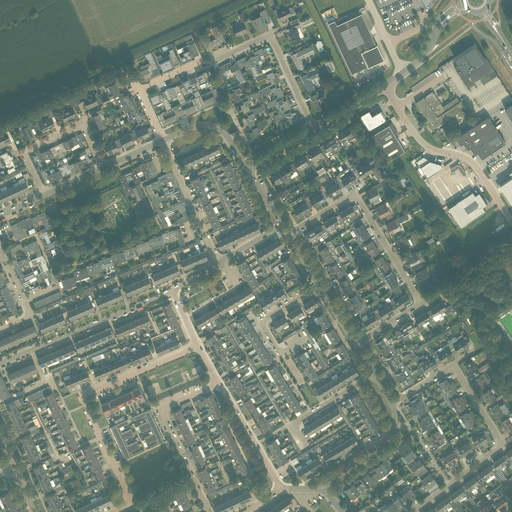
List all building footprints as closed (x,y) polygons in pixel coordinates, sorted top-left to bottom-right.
[(407,0),(382,0),(388,12),(409,2),(407,0)] [(291,15),(295,13),(293,9),(293,8),(292,8),(292,7),(291,7),(290,7),(289,7),(288,8),(288,7),(277,11),(276,9),(272,11),(276,19),(279,17),(280,20),(291,15)] [(262,16),(254,20),(255,22),(255,23),(256,26),(257,27),(259,30),(267,26),(266,24),(264,19),(268,17),(264,10),(260,12),(262,16)] [(242,13),(241,11),(238,12),(239,15),(238,15),(242,22),(246,20),(242,13)] [(334,20),(328,23),(330,28),(351,73),(367,66),(368,67),(374,64),(373,63),(377,61),(377,62),(384,59),(377,44),(371,47),(367,38),(361,41),(359,37),(370,32),(361,13),(336,25),(334,20)] [(233,29),(236,36),(242,32),(243,34),(247,32),(243,23),(233,29)] [(293,31),(288,33),(290,37),(291,37),(294,44),(298,42),(301,40),(298,34),(298,33),(297,29),(301,27),(299,24),(292,27),(293,31)] [(224,41),(220,31),(221,30),(219,25),(215,27),(214,25),(211,26),(212,29),(211,29),(216,39),(208,42),(207,41),(204,43),(207,50),(211,49),(211,48),(220,44),(219,43),(224,41)] [(178,52),(182,61),(188,59),(187,59),(193,56),(192,53),(193,52),(193,51),(197,49),(193,42),(183,47),(184,50),(178,52)] [(476,45),(475,43),(463,52),(457,56),(457,57),(455,58),(462,69),(458,71),(467,86),(468,86),(489,72),(493,78),(497,75),(488,61),(486,58),(486,59),(484,57),(476,45)] [(310,46),(298,52),(296,49),(293,51),(295,53),(291,55),(298,70),(304,67),(300,59),(313,53),(310,46)] [(161,57),(162,59),(158,60),(163,70),(162,70),(163,71),(164,70),(173,66),(171,61),(177,58),(173,48),(168,50),(170,53),(161,57)] [(250,57),(250,58),(258,74),(262,72),(262,70),(257,61),(261,59),(259,56),(264,54),(262,48),(253,52),(255,55),(253,56),(253,55),(250,57)] [(157,67),(150,52),(144,55),(146,58),(147,58),(150,63),(147,64),(148,66),(141,69),(140,69),(141,70),(139,71),(141,76),(142,76),(141,76),(143,75),(145,79),(151,76),(150,74),(153,73),(151,70),(157,67)] [(253,76),(258,74),(250,58),(247,59),(248,60),(246,61),(244,57),(236,61),(236,62),(239,69),(239,68),(242,67),(242,66),(244,65),(245,68),(248,67),(253,76)] [(225,72),(225,71),(229,69),(231,72),(234,71),(240,82),(245,80),(239,68),(239,69),(236,62),(233,64),(234,65),(232,65),(230,62),(222,66),(219,67),(220,70),(216,71),(220,79),(224,77),(222,73),(225,72)] [(304,75),(301,76),(308,91),(314,88),(310,80),(319,76),(318,74),(317,71),(315,67),(303,72),(304,75)] [(255,77),(256,79),(257,81),(267,77),(269,80),(270,80),(272,85),(275,83),(280,81),(276,72),(273,74),(272,72),(273,72),(272,69),(267,71),(263,73),(255,76),(255,77)] [(198,80),(195,82),(198,89),(201,88),(206,86),(207,88),(213,85),(206,71),(200,74),(201,75),(196,77),(198,80)] [(178,85),(183,96),(188,94),(186,89),(191,86),(193,91),(192,92),(195,96),(200,94),(198,89),(195,82),(194,81),(190,82),(189,79),(183,82),(183,83),(178,85)] [(235,102),(241,99),(239,94),(242,93),(241,89),(250,85),(248,80),(237,85),(232,87),(233,90),(234,90),(235,92),(231,94),(235,102)] [(110,102),(116,100),(114,96),(120,94),(115,83),(108,86),(111,93),(109,94),(110,97),(108,98),(107,95),(100,99),(103,105),(105,104),(107,103),(108,103),(110,102)] [(278,98),(282,96),(284,95),(280,87),(276,88),(275,86),(276,86),(275,83),(272,85),(258,91),(260,96),(270,91),(272,95),(275,93),(278,98)] [(169,92),(165,94),(167,98),(168,101),(172,99),(173,100),(178,98),(180,104),(186,101),(183,96),(178,85),(178,84),(167,89),(169,92)] [(220,97),(215,88),(211,90),(214,95),(203,100),(200,95),(196,97),(196,98),(201,108),(201,109),(202,109),(201,108),(205,106),(206,107),(214,103),(215,102),(215,103),(213,98),(218,96),(219,97),(220,97)] [(91,93),(83,97),(84,100),(86,104),(88,108),(101,102),(97,91),(91,94),(91,93)] [(246,113),(253,110),(252,108),(249,110),(247,106),(251,105),(249,101),(260,96),(258,91),(241,99),(242,102),(243,102),(244,104),(240,105),(244,114),(246,113)] [(315,94),(310,96),(316,110),(324,106),(322,101),(325,100),(326,99),(322,91),(318,93),(318,92),(315,94)] [(442,105),(440,102),(436,96),(435,95),(434,96),(433,94),(434,94),(432,91),(426,96),(424,97),(416,103),(423,113),(422,113),(423,113),(423,112),(430,122),(429,122),(434,129),(434,128),(444,122),(448,119),(455,114),(457,113),(465,108),(460,101),(460,102),(459,101),(458,100),(457,98),(455,99),(456,100),(451,103),(450,102),(448,104),(449,105),(444,108),(443,107),(441,108),(440,107),(442,105)] [(166,110),(171,108),(168,101),(167,98),(164,99),(161,94),(158,95),(158,93),(150,97),(151,101),(151,102),(154,110),(158,108),(157,104),(162,101),(166,110)] [(122,102),(124,106),(134,101),(131,95),(130,96),(129,94),(120,98),(122,102)] [(278,98),(266,103),(269,108),(277,104),(279,107),(281,112),(285,110),(289,108),(291,108),(287,99),(283,101),(282,99),(283,99),(282,96),(278,98)] [(484,98),(482,99),(480,96),(476,99),(479,106),(486,103),(484,98)] [(201,109),(201,108),(196,98),(196,97),(191,99),(194,105),(183,110),(182,108),(178,110),(180,115),(181,115),(186,113),(187,116),(188,115),(197,111),(196,110),(200,108),(201,109)] [(124,106),(117,109),(118,111),(123,109),(124,113),(127,112),(136,107),(134,101),(124,106)] [(54,115),(51,110),(52,109),(50,105),(44,109),(46,113),(47,112),(50,117),(54,115)] [(249,117),(245,119),(249,127),(250,127),(255,125),(252,120),(256,118),(254,115),(263,111),(266,109),(264,105),(261,106),(253,110),(246,113),(247,116),(248,115),(249,117)] [(134,119),(135,118),(137,117),(136,115),(139,113),(136,107),(127,112),(129,117),(127,117),(129,121),(134,119)] [(157,115),(162,127),(163,127),(162,126),(167,124),(176,120),(176,121),(177,120),(175,117),(180,115),(181,115),(180,115),(178,110),(177,108),(173,109),(176,115),(165,120),(161,113),(157,115)] [(274,115),(276,120),(285,116),(287,119),(288,119),(290,124),(293,123),(298,120),(294,112),(291,113),(290,111),(291,111),(289,108),(285,110),(281,112),(275,115),(274,115)] [(61,114),(64,120),(70,118),(71,118),(76,116),(72,109),(61,114)] [(91,116),(94,122),(104,118),(103,114),(101,115),(99,110),(93,112),(94,115),(91,116)] [(368,111),(359,117),(367,131),(391,117),(388,113),(383,116),(380,111),(371,116),(368,111)] [(27,117),(29,120),(25,122),(24,122),(22,123),(24,128),(21,129),(26,139),(33,135),(31,130),(30,131),(28,128),(33,125),(30,119),(29,116),(27,117)] [(255,125),(250,127),(251,130),(252,129),(253,131),(249,133),(253,141),(259,139),(256,133),(260,132),(258,129),(268,124),(271,123),(271,121),(272,121),(270,117),(266,119),(255,125)] [(488,117),(477,124),(480,130),(491,122),(488,117)] [(39,125),(41,128),(43,132),(54,126),(50,118),(46,120),(46,121),(39,125)] [(104,118),(94,122),(97,128),(100,127),(101,130),(106,128),(107,127),(105,123),(106,122),(104,118)] [(140,119),(136,121),(138,124),(144,137),(149,135),(145,127),(142,121),(142,122),(140,119)] [(483,135),(495,127),(491,122),(480,130),(481,131),(483,135)] [(388,124),(388,125),(371,135),(387,161),(402,152),(404,151),(396,138),(394,133),(396,132),(397,132),(397,131),(397,132),(396,132),(391,123),(389,125),(388,124)] [(131,130),(133,132),(132,132),(135,138),(138,137),(139,140),(144,137),(138,124),(137,124),(134,129),(131,130)] [(461,144),(464,143),(481,131),(480,130),(477,124),(456,137),(461,144)] [(7,127),(4,129),(7,135),(0,138),(0,137),(0,147),(11,143),(9,138),(12,136),(7,127)] [(349,127),(343,130),(347,137),(349,141),(355,137),(356,140),(359,138),(355,131),(352,133),(349,127)] [(498,132),(495,127),(483,135),(485,138),(487,140),(498,132)] [(340,138),(337,140),(339,143),(343,149),(351,144),(349,141),(347,137),(343,130),(338,134),(340,138)] [(468,149),(471,147),(485,138),(483,135),(481,131),(464,143),(468,149)] [(127,135),(126,134),(124,135),(128,144),(133,142),(132,140),(135,138),(132,132),(127,135)] [(487,140),(489,144),(490,145),(502,137),(498,132),(487,140)] [(122,136),(122,137),(117,140),(119,146),(122,144),(123,147),(128,144),(124,135),(122,136)] [(76,136),(67,140),(70,147),(72,150),(80,147),(83,145),(80,140),(78,141),(76,136)] [(339,143),(337,140),(336,138),(333,139),(332,137),(327,140),(332,147),(335,145),(338,149),(339,151),(343,149),(339,143)] [(505,143),(502,137),(490,145),(494,151),(505,143)] [(485,138),(471,147),(475,154),(478,152),(489,144),(487,140),(485,138)] [(107,154),(112,152),(108,142),(107,139),(105,140),(107,144),(103,146),(107,154)] [(61,149),(58,150),(61,156),(64,155),(62,151),(70,147),(67,140),(59,144),(61,149)] [(108,142),(112,152),(118,149),(116,147),(119,146),(117,140),(111,142),(110,141),(108,142)] [(332,147),(327,140),(322,143),(324,145),(321,147),(324,152),(325,152),(325,153),(330,149),(333,153),(334,152),(332,147)] [(210,147),(214,154),(219,151),(216,144),(210,147)] [(490,145),(489,144),(478,152),(482,158),(494,151),(490,145)] [(313,149),(318,158),(320,157),(319,156),(322,154),(324,156),(326,154),(325,153),(325,152),(324,152),(321,147),(319,148),(318,146),(313,149)] [(58,157),(61,156),(58,150),(56,151),(54,147),(45,151),(49,158),(57,154),(58,157)] [(205,149),(208,157),(214,154),(210,147),(205,149)] [(199,152),(202,159),(208,157),(205,149),(199,152)] [(314,162),(313,160),(315,158),(316,159),(318,158),(313,149),(308,152),(309,154),(307,156),(311,164),(312,164),(314,162)] [(76,158),(77,161),(77,162),(80,168),(88,164),(86,160),(89,159),(85,150),(82,152),(85,158),(81,159),(80,156),(76,158)] [(40,162),(45,159),(46,162),(50,160),(49,158),(45,151),(37,155),(39,159),(37,161),(39,166),(42,165),(40,162)] [(0,154),(0,161),(2,166),(6,165),(10,166),(10,168),(8,168),(9,170),(7,170),(9,173),(15,170),(13,167),(15,166),(12,160),(13,157),(10,156),(9,155),(8,155),(7,152),(0,154)] [(193,154),(197,162),(202,159),(199,152),(193,154)] [(188,157),(191,164),(197,162),(193,154),(188,157)] [(298,158),(304,169),(305,168),(306,169),(307,169),(309,168),(310,167),(310,166),(309,165),(310,165),(312,164),(311,164),(307,156),(304,157),(303,155),(298,158)] [(422,157),(416,161),(418,164),(420,167),(427,177),(442,167),(440,164),(433,162),(430,161),(429,160),(423,156),(422,157)] [(185,167),(191,164),(188,157),(182,160),(185,167)] [(292,165),(295,171),(297,173),(299,172),(300,172),(301,173),(302,173),(303,172),(304,171),(304,170),(304,169),(298,158),(293,161),(294,163),(292,165)] [(372,170),(379,181),(384,178),(373,159),(368,162),(368,163),(363,166),(367,173),(372,170)] [(80,168),(77,162),(69,165),(67,162),(64,163),(67,169),(69,168),(71,172),(80,168)] [(225,171),(232,168),(229,162),(222,166),(225,171)] [(58,178),(67,174),(65,170),(67,169),(64,163),(62,164),(62,165),(54,169),(55,172),(58,178)] [(138,182),(141,181),(137,172),(142,170),(146,178),(151,176),(150,173),(149,171),(147,168),(146,166),(145,163),(141,165),(140,164),(135,166),(136,167),(131,169),(132,171),(134,175),(135,175),(138,182)] [(362,176),(367,173),(363,166),(360,168),(355,163),(353,165),(351,166),(358,176),(361,175),(362,176)] [(288,164),(283,167),(289,176),(291,175),(292,177),(298,174),(295,171),(292,165),(290,166),(288,164)] [(456,166),(432,182),(446,203),(473,185),(461,167),(461,166),(460,166),(459,166),(458,165),(457,166),(456,166)] [(349,167),(350,169),(345,173),(351,183),(356,180),(355,178),(358,176),(351,166),(349,167)] [(277,174),(284,184),(287,182),(285,178),(286,176),(287,178),(289,176),(283,167),(278,170),(280,172),(279,173),(277,174)] [(55,172),(54,169),(53,168),(51,169),(50,170),(51,173),(47,175),(43,168),(39,170),(43,180),(48,178),(50,182),(58,178),(55,172)] [(227,177),(235,174),(232,168),(225,171),(227,177)] [(119,176),(119,177),(118,177),(124,190),(129,188),(125,180),(134,175),(132,171),(123,175),(122,174),(119,176)] [(157,178),(158,179),(160,183),(169,179),(173,187),(177,186),(175,181),(176,181),(173,176),(170,172),(157,178)] [(276,183),(277,184),(280,183),(281,185),(284,184),(277,174),(276,172),(271,175),(276,183)] [(346,186),(351,183),(345,173),(339,176),(338,174),(336,176),(337,178),(342,186),(345,185),(346,186)] [(227,177),(230,183),(237,179),(235,174),(227,177)] [(204,178),(200,180),(198,176),(191,180),(194,186),(201,182),(205,180),(204,178)] [(511,177),(500,185),(503,190),(511,203),(511,177)] [(329,183),(334,193),(340,189),(340,188),(342,186),(337,178),(329,183)] [(160,183),(158,179),(145,186),(145,187),(144,187),(146,190),(147,190),(151,199),(158,196),(156,193),(154,194),(151,189),(161,185),(160,183)] [(240,185),(237,179),(230,183),(233,188),(240,185)] [(25,181),(19,184),(23,192),(28,189),(25,181)] [(375,187),(370,189),(365,191),(370,201),(371,200),(373,204),(378,201),(377,198),(380,196),(376,189),(386,184),(384,181),(376,185),(376,186),(375,187)] [(201,182),(194,186),(196,191),(204,188),(207,186),(205,184),(202,185),(201,182)] [(321,188),(326,196),(329,195),(329,196),(334,193),(329,183),(326,185),(321,188)] [(13,187),(17,195),(23,192),(19,184),(13,187)] [(136,199),(137,201),(144,198),(141,191),(142,191),(140,188),(139,188),(137,184),(129,188),(124,190),(127,195),(133,192),(136,198),(135,198),(136,199)] [(6,186),(0,188),(2,192),(5,200),(11,197),(7,189),(6,186)] [(166,191),(164,192),(164,193),(166,197),(176,193),(176,194),(175,195),(178,202),(183,199),(181,195),(182,194),(180,190),(179,190),(177,186),(173,187),(169,189),(166,191)] [(7,189),(11,197),(17,195),(13,187),(7,189)] [(234,191),(236,197),(244,193),(241,187),(234,191)] [(204,188),(196,191),(199,197),(206,193),(208,192),(207,190),(205,191),(204,188)] [(319,194),(315,196),(319,203),(321,201),(322,202),(325,201),(324,200),(324,199),(324,198),(326,196),(321,188),(317,190),(319,194)] [(473,191),(448,208),(461,228),(486,211),(483,207),(487,204),(487,203),(479,193),(475,195),(473,191)] [(319,203),(315,196),(313,192),(305,197),(310,206),(313,205),(314,206),(315,207),(317,205),(317,204),(319,203)] [(153,204),(158,213),(162,211),(158,203),(167,199),(166,197),(164,193),(158,196),(151,199),(152,200),(151,201),(153,204)] [(209,199),(206,193),(199,197),(202,202),(209,199)] [(236,197),(239,202),(246,199),(244,193),(236,197)] [(301,196),(296,199),(298,202),(297,202),(298,203),(299,206),(303,212),(309,209),(308,208),(310,206),(305,197),(304,195),(302,196),(301,196)] [(133,209),(142,205),(144,208),(143,209),(142,211),(139,213),(138,210),(134,212),(135,214),(137,218),(150,212),(148,207),(149,206),(147,202),(146,202),(144,198),(137,201),(134,202),(131,204),(133,209)] [(178,202),(170,205),(171,207),(173,211),(179,208),(183,216),(184,216),(187,214),(190,213),(188,208),(186,203),(185,204),(183,199),(178,202)] [(249,204),(246,199),(239,202),(241,208),(249,204)] [(295,203),(291,205),(292,207),(298,216),(303,212),(299,206),(298,203),(297,202),(295,200),(294,201),(295,203)] [(203,205),(205,211),(213,207),(210,201),(203,205)] [(390,212),(385,203),(375,208),(380,218),(385,215),(387,219),(392,216),(390,212)] [(241,208),(244,213),(252,210),(249,204),(241,208)] [(350,206),(345,209),(350,217),(351,219),(357,215),(356,213),(355,212),(359,210),(358,208),(356,205),(355,204),(351,207),(350,206)] [(162,211),(158,213),(160,218),(159,218),(161,223),(162,222),(164,227),(168,225),(171,224),(167,215),(173,212),(173,211),(171,207),(162,211)] [(208,216),(215,213),(213,207),(205,211),(208,216)] [(343,223),(344,223),(347,221),(348,222),(349,222),(352,220),(351,219),(350,217),(345,209),(339,212),(340,214),(338,215),(343,223)] [(508,235),(492,211),(463,230),(464,232),(479,255),(508,235)] [(30,219),(33,223),(41,219),(45,228),(50,225),(46,217),(44,212),(43,213),(43,212),(35,216),(30,219)] [(211,222),(218,218),(215,213),(208,216),(211,222)] [(406,213),(395,219),(385,224),(390,234),(400,229),(397,223),(400,222),(409,218),(406,213)] [(334,215),(329,219),(333,225),(336,223),(338,227),(341,224),(343,223),(338,215),(335,217),(334,215)] [(27,235),(24,228),(33,224),(33,223),(30,219),(30,217),(25,219),(17,223),(16,224),(17,227),(18,229),(19,232),(21,235),(22,237),(27,235)] [(211,222),(213,228),(221,224),(218,218),(211,222)] [(333,225),(329,219),(323,222),(324,223),(322,225),(327,233),(335,228),(333,225)] [(356,235),(365,229),(362,224),(360,225),(359,222),(354,226),(351,227),(356,235)] [(257,223),(251,226),(254,233),(260,230),(264,228),(263,226),(261,227),(259,224),(257,224),(257,223)] [(50,225),(45,228),(37,231),(37,232),(41,241),(44,245),(48,243),(47,243),(44,235),(53,231),(50,225)] [(318,225),(313,229),(317,235),(319,239),(321,241),(323,239),(322,237),(327,233),(322,225),(319,227),(318,225)] [(248,236),(254,233),(251,226),(245,228),(248,236)] [(245,228),(240,231),(243,238),(248,236),(245,228)] [(319,239),(317,235),(313,229),(308,232),(312,238),(314,237),(316,241),(319,239)] [(366,231),(365,229),(356,235),(358,238),(357,239),(356,241),(358,244),(368,238),(367,235),(368,234),(369,233),(367,230),(366,231)] [(161,233),(162,235),(164,242),(177,238),(176,235),(175,232),(174,230),(168,231),(168,230),(164,231),(164,232),(161,233)] [(243,238),(240,231),(239,231),(237,232),(234,234),(237,241),(243,238)] [(234,234),(228,236),(232,243),(237,241),(234,234)] [(149,240),(151,248),(163,244),(164,244),(165,244),(164,242),(162,235),(156,237),(155,235),(151,237),(152,237),(149,239),(149,240)] [(410,245),(411,247),(415,245),(414,244),(411,237),(410,237),(407,239),(405,235),(395,240),(400,250),(410,245)] [(226,246),(232,243),(228,236),(223,239),(226,246)] [(368,249),(374,245),(371,240),(370,241),(368,238),(358,244),(359,244),(364,252),(368,249)] [(50,259),(54,257),(50,248),(59,244),(57,239),(47,243),(48,243),(44,245),(44,246),(43,247),(47,255),(48,254),(50,259)] [(226,246),(223,239),(217,241),(220,249),(226,246)] [(152,249),(151,248),(149,240),(143,242),(143,240),(139,242),(139,243),(136,244),(136,245),(139,253),(151,249),(151,250),(152,249)] [(273,243),(277,250),(282,246),(278,240),(273,243)] [(324,244),(319,247),(320,250),(319,250),(322,256),(332,250),(335,248),(330,240),(327,242),(324,244)] [(36,254),(37,257),(41,255),(39,250),(40,250),(36,242),(35,242),(34,241),(22,247),(22,248),(24,253),(24,252),(26,256),(29,255),(28,251),(31,249),(33,250),(34,250),(34,251),(35,254),(36,254)] [(22,248),(22,247),(20,243),(7,249),(7,250),(6,251),(10,259),(11,258),(13,263),(17,261),(13,252),(22,248)] [(273,243),(267,246),(271,253),(277,250),(273,243)] [(344,243),(340,245),(345,253),(348,250),(346,246),(344,243)] [(139,255),(139,253),(136,245),(130,247),(130,246),(126,247),(127,248),(123,249),(124,251),(126,258),(138,254),(138,255),(139,255)] [(368,249),(373,257),(378,254),(376,251),(378,250),(379,249),(377,246),(376,247),(374,245),(368,249)] [(271,253),(267,246),(262,249),(266,256),(271,253)] [(262,249),(258,251),(257,252),(261,259),(266,256),(262,249)] [(332,250),(322,256),(325,261),(327,260),(328,263),(337,257),(332,250)] [(111,255),(111,256),(114,264),(121,261),(121,262),(122,263),(127,262),(127,260),(126,258),(124,251),(118,253),(117,251),(114,253),(114,254),(111,255)] [(198,253),(201,262),(207,259),(204,251),(198,253)] [(288,255),(287,253),(285,251),(279,254),(282,259),(288,255)] [(410,267),(412,266),(414,270),(422,265),(415,252),(405,257),(410,267)] [(198,253),(192,255),(196,264),(201,262),(198,253)] [(376,262),(378,265),(384,261),(381,256),(380,256),(378,254),(373,257),(370,259),(371,259),(368,261),(370,264),(376,262)] [(37,263),(41,272),(48,269),(45,264),(46,264),(43,256),(41,256),(41,255),(37,257),(28,261),(29,264),(30,266),(37,263)] [(192,255),(186,258),(190,266),(196,264),(192,255)] [(99,262),(101,270),(108,267),(109,269),(115,267),(114,264),(111,256),(105,258),(105,257),(101,258),(101,259),(98,260),(99,262)] [(17,272),(20,277),(24,275),(20,267),(25,264),(26,266),(29,264),(28,261),(26,257),(17,261),(13,263),(14,264),(13,264),(17,273),(17,272)] [(289,257),(282,262),(285,267),(292,263),(289,257)] [(337,257),(328,263),(330,266),(329,266),(332,272),(342,265),(339,261),(337,257)] [(190,266),(186,258),(180,260),(184,269),(190,266)] [(237,264),(241,269),(247,265),(244,260),(237,264)] [(380,275),(388,270),(386,267),(388,266),(384,261),(378,265),(375,267),(380,275)] [(86,267),(89,274),(100,271),(101,271),(101,270),(99,262),(93,264),(92,262),(89,264),(89,265),(86,266),(86,267)] [(288,273),(296,268),(292,263),(285,267),(288,273)] [(176,265),(170,267),(174,275),(180,273),(176,265)] [(251,271),(247,265),(241,269),(244,275),(251,271)] [(342,265),(332,272),(335,277),(337,276),(338,279),(347,273),(342,265)] [(420,271),(416,273),(421,283),(428,279),(429,281),(434,278),(434,279),(435,278),(434,277),(434,278),(428,266),(425,268),(424,269),(420,271)] [(76,270),(73,271),(74,276),(76,280),(79,279),(84,277),(84,279),(90,278),(89,274),(86,267),(80,269),(80,267),(76,269),(76,270)] [(170,267),(164,270),(168,278),(174,275),(170,267)] [(299,273),(296,268),(288,273),(292,278),(299,273)] [(41,272),(35,275),(36,279),(37,280),(46,276),(50,285),(54,283),(52,278),(53,277),(49,270),(48,270),(48,269),(41,272)] [(164,270),(159,272),(162,280),(168,278),(164,270)] [(390,272),(388,270),(380,275),(378,276),(380,281),(383,279),(385,283),(394,277),(391,272),(390,272)] [(20,278),(19,278),(23,286),(24,286),(26,291),(30,289),(27,283),(30,281),(30,282),(36,279),(35,275),(33,271),(26,274),(24,275),(20,277),(20,278)] [(254,276),(251,271),(244,275),(247,280),(254,276)] [(162,280),(159,272),(153,275),(156,283),(162,280)] [(295,283),(302,278),(299,273),(292,278),(292,279),(295,283)] [(347,273),(338,279),(340,281),(339,282),(342,288),(352,282),(350,279),(351,279),(347,273)] [(77,285),(74,276),(69,278),(68,276),(64,278),(65,279),(62,280),(64,289),(76,285),(77,285)] [(250,285),(257,281),(254,276),(247,280),(250,285)] [(148,277),(142,279),(145,287),(151,285),(148,277)] [(362,280),(360,277),(359,278),(363,285),(368,282),(365,278),(362,280)] [(390,291),(393,289),(398,286),(396,283),(398,282),(394,277),(385,283),(390,290),(390,291)] [(142,279),(136,282),(140,290),(145,287),(142,279)] [(140,290),(136,282),(130,284),(134,292),(140,290)] [(347,292),(348,295),(357,290),(352,282),(342,288),(345,293),(347,292)] [(88,287),(90,293),(93,292),(91,288),(97,286),(96,284),(90,286),(88,287)] [(134,292),(130,284),(124,287),(128,295),(134,292)] [(0,288),(0,294),(0,295),(8,291),(6,285),(0,288)] [(113,291),(117,300),(123,297),(119,289),(118,287),(112,289),(113,291)] [(249,287),(244,290),(248,298),(253,294),(249,287)] [(111,302),(117,300),(113,291),(112,289),(106,291),(107,294),(111,302)] [(281,289),(276,292),(280,299),(286,295),(281,289)] [(248,298),(244,290),(238,293),(243,301),(244,303),(249,299),(248,298)] [(270,293),(271,295),(275,302),(280,299),(276,292),(275,290),(270,293)] [(349,298),(352,304),(361,298),(357,290),(348,295),(350,297),(349,298)] [(373,290),(369,293),(374,301),(378,298),(373,290)] [(8,291),(0,295),(3,301),(11,297),(8,291)] [(237,304),(243,301),(238,293),(233,297),(237,304)] [(107,294),(102,296),(105,305),(111,302),(107,294)] [(390,299),(391,300),(392,303),(395,308),(397,306),(399,308),(402,306),(402,305),(404,304),(400,298),(398,294),(390,299)] [(400,298),(404,304),(409,301),(410,300),(410,299),(408,295),(406,297),(406,296),(405,294),(401,297),(400,298)] [(271,295),(266,299),(270,305),(275,302),(271,295)] [(105,305),(102,296),(96,299),(99,307),(105,305)] [(260,302),(264,309),(270,305),(266,299),(264,296),(259,299),(260,302)] [(11,297),(3,301),(5,306),(14,303),(11,297)] [(228,300),(232,307),(237,304),(233,297),(228,300)] [(314,298),(308,301),(313,308),(318,304),(314,298)] [(361,298),(352,304),(355,309),(356,308),(358,311),(363,307),(363,308),(367,306),(361,298)] [(228,300),(222,303),(227,310),(232,307),(228,300)] [(392,309),(395,308),(392,303),(391,300),(387,303),(382,305),(388,314),(393,311),(392,309)] [(91,301),(85,304),(88,312),(94,309),(91,301)] [(313,308),(308,301),(303,304),(307,311),(313,308)] [(441,313),(441,314),(442,316),(450,311),(451,313),(455,311),(451,304),(445,308),(441,302),(436,305),(440,312),(441,313)] [(14,303),(5,306),(8,312),(16,309),(14,303)] [(164,312),(172,308),(170,303),(162,306),(164,312)] [(227,310),(222,303),(217,306),(221,313),(227,310)] [(85,304),(79,306),(82,315),(88,312),(85,304)] [(382,305),(374,310),(379,318),(381,316),(382,317),(388,314),(382,305)] [(434,314),(432,316),(436,323),(437,324),(440,323),(437,319),(440,318),(438,316),(441,314),(441,313),(440,312),(436,305),(430,309),(434,314)] [(79,306),(73,309),(77,317),(82,315),(79,306)] [(215,307),(210,311),(214,318),(219,315),(215,307)] [(293,310),(298,317),(303,314),(299,307),(293,310)] [(167,317),(174,314),(172,308),(164,312),(167,317)] [(77,317),(73,309),(67,311),(71,320),(77,317)] [(298,317),(293,310),(288,313),(292,320),(298,317)] [(366,314),(366,315),(372,324),(377,321),(376,319),(379,318),(374,310),(367,315),(366,314)] [(209,321),(214,318),(210,311),(205,314),(209,321)] [(424,321),(426,324),(429,322),(430,324),(431,323),(433,325),(436,323),(432,316),(430,317),(426,311),(420,315),(424,321)] [(316,317),(319,322),(326,318),(323,312),(316,317)] [(62,313),(56,316),(60,324),(66,322),(62,313)] [(174,314),(167,317),(169,323),(177,319),(174,314)] [(208,325),(206,323),(209,321),(205,314),(200,316),(204,324),(206,326),(207,325),(207,326),(208,325)] [(362,319),(363,320),(362,321),(366,327),(372,324),(366,315),(362,317),(362,319)] [(427,325),(426,324),(424,321),(420,315),(415,318),(418,324),(416,326),(419,331),(424,327),(427,325)] [(56,316),(50,318),(54,327),(60,324),(56,316)] [(145,325),(151,323),(148,316),(142,318),(145,325)] [(199,327),(200,326),(204,324),(200,316),(195,320),(199,327)] [(239,329),(242,327),(249,322),(245,317),(244,318),(243,316),(237,320),(238,321),(236,323),(237,326),(239,329)] [(278,319),(282,326),(288,323),(284,316),(278,319)] [(48,329),(54,327),(50,318),(45,321),(48,329)] [(142,318),(137,320),(140,328),(145,325),(142,318)] [(326,318),(319,322),(322,327),(320,328),(321,331),(329,326),(327,324),(330,323),(326,318)] [(177,319),(169,323),(171,328),(179,325),(177,319)] [(282,326),(278,319),(273,323),(274,325),(271,327),(274,333),(277,331),(278,331),(277,330),(281,327),(282,326)] [(137,320),(131,322),(134,330),(140,328),(137,320)] [(48,329),(45,321),(44,321),(43,322),(39,323),(42,332),(48,329)] [(419,331),(416,326),(414,327),(410,321),(405,325),(409,331),(410,333),(413,331),(414,334),(419,331)] [(34,325),(33,322),(31,323),(32,326),(27,328),(26,325),(24,325),(26,329),(21,331),(20,327),(18,328),(19,331),(15,333),(13,330),(12,331),(13,334),(8,336),(7,333),(5,334),(7,337),(2,339),(1,336),(0,335),(0,339),(0,349),(37,334),(34,325)] [(131,322),(126,325),(129,332),(130,334),(134,333),(135,332),(134,330),(131,322)] [(242,327),(245,332),(252,328),(249,322),(242,327)] [(120,327),(123,334),(124,336),(126,336),(130,334),(129,332),(126,325),(120,327)] [(226,334),(229,332),(225,325),(220,328),(223,333),(225,332),(226,334)] [(400,330),(398,331),(400,335),(401,336),(403,340),(408,337),(409,338),(412,337),(410,333),(409,331),(405,325),(399,328),(400,330)] [(321,331),(319,332),(321,335),(323,334),(325,332),(329,337),(336,333),(332,327),(330,329),(329,326),(321,331)] [(118,337),(123,334),(120,327),(115,329),(118,337)] [(104,331),(107,338),(113,336),(110,328),(104,331)] [(245,332),(248,337),(255,333),(252,328),(245,332)] [(457,340),(459,342),(463,348),(468,345),(468,344),(471,342),(466,335),(463,330),(460,332),(461,335),(459,336),(456,338),(457,340)] [(98,333),(101,340),(107,338),(104,331),(98,333)] [(93,336),(96,343),(101,340),(98,333),(93,336)] [(248,337),(252,342),(258,338),(255,333),(248,337)] [(329,344),(327,346),(328,348),(331,347),(331,346),(338,342),(337,340),(339,338),(336,333),(329,337),(332,342),(329,344)] [(206,339),(209,344),(218,339),(217,338),(215,334),(206,339)] [(376,343),(379,349),(388,343),(390,342),(388,339),(387,337),(386,337),(385,336),(384,337),(382,334),(374,339),(376,343)] [(87,338),(90,345),(96,343),(93,336),(87,338)] [(454,337),(453,337),(452,338),(451,338),(450,340),(449,339),(447,340),(448,342),(451,348),(454,346),(457,352),(463,348),(459,342),(457,340),(456,338),(455,336),(454,337)] [(81,340),(84,348),(90,345),(87,338),(81,340)] [(177,338),(171,340),(174,348),(180,346),(177,338)] [(262,344),(258,338),(252,342),(255,348),(262,344)] [(218,339),(209,344),(212,349),(221,344),(218,339)] [(79,350),(84,348),(81,340),(75,343),(79,350)] [(160,345),(164,353),(169,350),(166,342),(165,340),(159,343),(160,345)] [(166,342),(169,350),(174,348),(171,340),(166,342)] [(426,341),(423,343),(425,345),(427,348),(430,354),(428,355),(429,357),(426,359),(427,361),(431,368),(437,364),(433,358),(436,357),(433,352),(429,346),(427,343),(426,341)] [(339,344),(338,342),(331,346),(331,347),(332,349),(335,347),(338,352),(345,348),(342,343),(339,344)] [(442,349),(447,358),(453,354),(449,349),(451,348),(448,342),(443,345),(445,348),(442,349)] [(212,349),(215,354),(224,349),(227,347),(226,346),(224,347),(222,343),(221,344),(212,349)] [(388,343),(379,349),(383,354),(384,353),(386,355),(390,353),(395,350),(392,345),(390,346),(388,343)] [(72,344),(66,347),(69,354),(75,351),(72,344)] [(142,347),(146,357),(151,354),(148,348),(146,349),(145,346),(143,347),(142,344),(139,345),(140,348),(142,347)] [(255,348),(258,353),(265,349),(262,344),(255,348)] [(160,345),(155,347),(158,355),(164,353),(160,345)] [(61,349),(64,356),(69,354),(66,347),(61,349)] [(140,348),(136,350),(140,359),(146,357),(142,347),(140,348)] [(224,349),(215,354),(218,359),(225,356),(227,354),(225,351),(225,350),(228,349),(227,347),(226,348),(224,349)] [(140,359),(136,350),(132,351),(131,348),(128,350),(129,352),(131,352),(132,355),(135,362),(140,359)] [(338,352),(341,358),(348,353),(345,348),(338,352)] [(59,361),(61,360),(60,358),(64,356),(61,349),(55,351),(58,359),(59,361)] [(258,353),(261,358),(268,354),(265,349),(258,353)] [(433,352),(436,357),(438,356),(441,361),(447,358),(442,349),(439,351),(438,349),(433,352)] [(389,364),(395,360),(400,357),(399,355),(398,355),(395,350),(390,353),(386,355),(387,358),(385,359),(389,364)] [(49,354),(52,361),(58,359),(55,351),(49,354)] [(414,357),(411,351),(410,352),(408,353),(407,354),(412,361),(415,359),(414,357)] [(300,362),(306,358),(303,352),(296,356),(300,362)] [(49,354),(44,356),(47,364),(48,366),(53,364),(52,361),(49,354)] [(230,359),(229,358),(227,354),(225,356),(218,359),(221,364),(221,365),(230,359)] [(268,354),(261,358),(265,364),(272,360),(268,354)] [(132,355),(126,357),(129,364),(135,362),(132,355)] [(419,365),(420,367),(422,365),(425,370),(426,371),(431,368),(427,361),(426,359),(424,356),(421,358),(421,359),(420,360),(419,358),(417,355),(416,356),(414,357),(415,359),(417,362),(419,365)] [(47,364),(44,356),(38,359),(41,366),(47,364)] [(126,357),(121,360),(124,366),(129,364),(126,357)] [(230,359),(221,365),(224,370),(229,367),(232,373),(235,371),(233,367),(237,364),(234,358),(233,359),(232,357),(229,358),(230,359)] [(110,364),(113,371),(118,369),(116,362),(114,359),(110,361),(109,358),(106,359),(108,362),(109,361),(110,364)] [(303,367),(310,363),(306,358),(300,362),(303,367)] [(8,374),(10,379),(12,382),(37,371),(34,363),(33,359),(31,360),(32,363),(28,365),(26,362),(25,363),(26,366),(21,368),(20,365),(18,366),(20,369),(15,371),(14,368),(12,368),(13,372),(8,374)] [(395,360),(389,364),(392,370),(394,369),(395,371),(404,366),(401,361),(399,362),(398,359),(395,360)] [(121,360),(116,362),(118,369),(124,366),(121,360)] [(472,360),(466,365),(468,368),(471,373),(476,371),(478,370),(479,372),(480,371),(486,368),(493,364),(495,362),(493,360),(491,361),(491,360),(484,364),(478,369),(475,365),(472,360)] [(238,364),(237,364),(233,367),(235,371),(241,368),(243,366),(244,365),(242,361),(238,364)] [(310,363),(303,367),(306,372),(313,368),(310,363)] [(110,364),(105,366),(107,373),(113,371),(110,364)] [(268,369),(271,374),(278,370),(275,365),(268,369)] [(404,366),(395,371),(397,373),(395,374),(398,380),(405,376),(410,373),(406,365),(404,366)] [(97,366),(90,369),(92,373),(94,372),(94,373),(96,378),(102,375),(99,369),(98,366),(97,366)] [(105,366),(99,369),(102,375),(107,373),(105,366)] [(348,370),(352,377),(358,373),(354,366),(349,369),(348,370)] [(306,372),(309,378),(316,374),(313,368),(306,372)] [(243,375),(245,378),(247,376),(247,375),(253,371),(251,369),(245,373),(246,374),(243,375)] [(271,374),(275,379),(281,375),(278,370),(271,374)] [(343,373),(347,380),(352,377),(348,370),(343,373)] [(87,371),(81,373),(84,380),(90,377),(88,374),(88,373),(87,371)] [(81,373),(76,375),(78,382),(84,380),(81,373)] [(338,376),(342,383),(347,380),(343,373),(338,376)] [(405,376),(398,380),(402,385),(403,385),(406,383),(407,385),(414,381),(409,373),(405,376)] [(479,376),(474,378),(478,384),(477,384),(480,388),(482,386),(485,385),(486,384),(487,383),(485,380),(487,378),(484,373),(482,374),(479,376)] [(232,383),(239,380),(236,374),(229,378),(232,383)] [(8,381),(7,379),(4,380),(2,375),(0,376),(0,394),(2,398),(10,394),(11,395),(14,393),(13,392),(10,393),(8,388),(11,387),(10,385),(7,387),(5,382),(8,381)] [(68,376),(63,377),(67,387),(73,384),(70,378),(69,375),(68,376)] [(73,384),(78,382),(76,375),(73,376),(70,378),(73,384)] [(275,380),(271,382),(274,387),(278,385),(285,381),(281,375),(275,379),(275,380)] [(342,383),(338,376),(332,379),(336,386),(342,383)] [(441,386),(444,391),(454,385),(452,381),(448,383),(446,379),(447,379),(447,378),(438,384),(440,386),(441,386)] [(332,379),(327,383),(331,390),(336,386),(332,379)] [(242,385),(239,380),(232,383),(235,388),(242,385)] [(285,381),(278,385),(281,390),(288,386),(285,381)] [(247,388),(247,387),(244,383),(242,385),(235,388),(238,394),(245,390),(247,388)] [(327,383),(322,386),(326,393),(331,390),(327,383)] [(446,400),(448,399),(455,394),(453,390),(456,388),(454,385),(444,391),(441,392),(441,393),(444,398),(443,398),(445,401),(446,400)] [(249,386),(247,387),(247,388),(245,390),(238,394),(242,399),(246,396),(248,395),(246,392),(249,391),(248,390),(251,388),(249,386)] [(288,386),(281,390),(284,395),(291,391),(288,386)] [(315,388),(312,390),(316,396),(319,394),(321,396),(326,393),(322,386),(316,389),(315,388)] [(134,390),(137,398),(142,396),(139,387),(134,390),(134,389),(134,390)] [(493,400),(495,398),(492,393),(495,391),(493,388),(490,390),(490,389),(487,391),(483,394),(486,397),(489,402),(493,400)] [(133,400),(137,398),(134,390),(129,392),(133,400)] [(257,390),(250,394),(252,398),(259,394),(257,390)] [(288,401),(294,396),(291,391),(284,395),(288,401)] [(52,392),(44,396),(47,401),(54,398),(52,392)] [(133,400),(129,392),(125,394),(124,394),(128,402),(133,400)] [(199,399),(197,400),(200,407),(205,404),(204,403),(214,399),(211,393),(204,396),(206,399),(201,402),(199,399)] [(348,403),(346,405),(347,406),(353,403),(352,403),(360,398),(361,397),(359,394),(358,395),(357,393),(349,397),(346,399),(348,403)] [(120,396),(124,404),(128,402),(124,394),(120,396)] [(409,407),(412,411),(421,405),(424,403),(421,398),(420,399),(417,394),(414,395),(416,397),(410,401),(413,405),(409,407)] [(448,399),(446,400),(447,403),(448,402),(451,407),(452,406),(463,400),(461,396),(458,398),(455,394),(448,399)] [(120,396),(115,398),(119,406),(121,409),(125,407),(124,404),(120,396)] [(294,396),(288,401),(285,402),(288,407),(291,406),(298,402),(294,396)] [(243,401),(246,406),(252,402),(249,397),(243,401)] [(16,406),(20,404),(18,398),(14,400),(6,404),(5,405),(6,408),(7,407),(8,410),(16,406)] [(54,398),(47,401),(49,407),(57,403),(54,398)] [(115,408),(119,406),(115,398),(111,400),(115,408)] [(353,403),(356,408),(363,403),(360,398),(352,403),(353,403)] [(204,403),(205,404),(206,407),(209,405),(210,407),(216,404),(214,399),(204,403)] [(111,400),(106,402),(110,411),(115,408),(111,400)] [(463,400),(452,406),(457,414),(464,409),(462,406),(465,403),(463,400)] [(499,404),(492,407),(496,413),(495,413),(497,417),(507,411),(505,407),(507,406),(504,401),(499,404)] [(110,411),(106,402),(106,403),(101,405),(105,413),(110,411)] [(252,402),(246,406),(249,411),(256,407),(252,402)] [(294,411),(301,407),(298,402),(291,406),(294,411)] [(49,407),(52,412),(59,409),(57,403),(49,407)] [(363,403),(356,408),(359,413),(366,408),(363,403)] [(219,409),(216,404),(210,407),(212,413),(219,409)] [(420,416),(427,412),(429,410),(428,409),(427,406),(426,407),(424,408),(421,405),(412,411),(414,414),(417,412),(420,416)] [(10,413),(11,415),(19,412),(16,406),(8,410),(8,411),(9,413),(10,413)] [(252,416),(259,413),(256,408),(256,407),(249,411),(252,416)] [(172,412),(175,418),(182,414),(180,408),(172,412)] [(261,411),(259,413),(252,416),(255,422),(262,418),(264,416),(262,413),(265,411),(263,408),(260,410),(261,411)] [(340,415),(336,408),(331,411),(335,418),(340,415)] [(366,408),(359,413),(362,418),(369,413),(366,408)] [(52,412),(54,417),(62,414),(59,409),(52,412)] [(144,416),(145,418),(152,416),(150,412),(152,411),(150,409),(134,416),(135,420),(144,416)] [(212,413),(210,414),(210,415),(212,419),(215,418),(217,417),(222,415),(219,409),(212,413)] [(463,421),(473,415),(470,411),(467,413),(464,409),(457,414),(459,417),(460,416),(463,421)] [(325,414),(330,421),(335,418),(331,411),(325,414)] [(12,419),(13,421),(21,417),(19,412),(11,415),(11,416),(10,416),(11,419),(12,419)] [(429,414),(427,412),(420,416),(422,420),(419,422),(421,426),(431,420),(428,415),(429,414)] [(369,413),(362,418),(365,423),(372,418),(369,413)] [(62,414),(54,417),(57,423),(64,419),(62,414)] [(185,419),(182,414),(175,418),(177,423),(185,419)] [(325,414),(320,417),(324,424),(326,427),(331,424),(330,421),(325,414)] [(464,428),(465,427),(467,429),(468,429),(474,425),(471,421),(475,419),(473,415),(463,421),(460,423),(464,428)] [(152,416),(145,418),(147,421),(138,425),(139,429),(156,421),(155,418),(153,419),(152,416)] [(15,424),(16,427),(24,423),(21,417),(13,421),(14,421),(13,422),(14,425),(15,424)] [(213,427),(214,430),(216,428),(217,428),(216,427),(219,426),(225,423),(223,417),(216,420),(217,423),(214,425),(215,426),(213,427)] [(320,417),(315,421),(319,428),(324,424),(320,417)] [(265,423),(262,418),(255,422),(258,427),(265,423)] [(372,418),(365,423),(368,428),(376,424),(372,418)] [(431,420),(421,426),(423,429),(427,427),(429,431),(436,427),(437,427),(439,425),(436,421),(435,422),(433,418),(431,420)] [(511,428),(511,424),(508,418),(506,420),(502,422),(507,431),(511,429),(511,428)] [(64,419),(57,423),(59,428),(67,425),(64,419)] [(185,419),(177,423),(180,428),(187,425),(185,419)] [(113,430),(114,433),(121,430),(119,427),(128,423),(127,420),(110,427),(111,430),(113,430)] [(158,424),(156,421),(139,429),(141,432),(150,428),(151,431),(157,428),(156,424),(158,424)] [(265,423),(258,427),(261,432),(268,428),(271,426),(268,423),(267,421),(265,423)] [(315,421),(310,424),(314,431),(319,428),(315,421)] [(16,427),(15,428),(17,430),(19,432),(23,430),(27,429),(25,426),(28,424),(27,422),(24,423),(16,427)] [(217,431),(215,432),(216,434),(218,433),(221,431),(228,428),(225,423),(219,426),(216,427),(217,428),(216,428),(217,431)] [(304,427),(305,428),(308,434),(314,431),(310,424),(304,427)] [(376,424),(368,428),(371,433),(379,429),(376,424)] [(67,425),(59,428),(62,434),(69,430),(67,425)] [(180,428),(182,434),(190,430),(187,425),(180,428)] [(428,437),(430,441),(440,435),(437,430),(438,429),(437,427),(436,427),(429,431),(431,435),(428,437)] [(144,438),(145,441),(162,433),(161,430),(159,431),(157,428),(151,431),(152,433),(144,438)] [(220,437),(218,438),(219,440),(221,439),(221,438),(230,433),(228,428),(221,431),(222,434),(220,435),(220,437)] [(116,440),(132,432),(131,429),(122,433),(121,430),(114,433),(116,436),(114,437),(116,440)] [(69,430),(62,434),(64,439),(72,435),(69,430)] [(190,430),(182,434),(185,439),(192,435),(190,430)] [(476,433),(478,436),(485,447),(488,445),(486,440),(487,439),(486,437),(488,436),(484,430),(480,432),(479,431),(476,433)] [(134,435),(132,432),(116,440),(117,443),(119,442),(120,445),(126,442),(125,439),(134,435)] [(162,433),(145,441),(147,444),(155,440),(157,443),(163,440),(162,437),(163,436),(162,433)] [(233,439),(230,433),(221,438),(221,439),(223,443),(226,442),(233,439)] [(440,435),(430,441),(433,445),(436,442),(439,447),(443,444),(446,442),(448,441),(443,433),(440,435)] [(24,444),(32,440),(29,434),(21,438),(22,438),(21,439),(22,442),(23,441),(24,444)] [(192,435),(185,439),(187,444),(195,441),(197,440),(196,436),(195,434),(192,435)] [(72,435),(64,439),(67,444),(74,441),(72,435)] [(348,439),(353,446),(358,443),(353,436),(348,439)] [(481,449),(485,447),(478,436),(474,439),(473,436),(471,436),(468,438),(470,440),(474,447),(478,445),(481,449)] [(277,438),(267,444),(270,449),(278,445),(280,443),(277,438)] [(227,450),(226,449),(229,447),(236,444),(233,439),(226,442),(223,443),(225,447),(223,449),(224,451),(227,450)] [(338,445),(342,452),(347,449),(343,442),(343,441),(341,439),(338,441),(339,444),(338,445)] [(353,446),(348,439),(343,442),(347,449),(353,446)] [(25,447),(26,449),(35,446),(32,440),(24,444),(23,444),(24,447),(25,447)] [(468,443),(463,446),(469,457),(473,454),(470,450),(474,447),(470,440),(467,442),(468,443)] [(74,441),(67,444),(69,450),(77,446),(74,441)] [(121,452),(138,444),(136,441),(128,445),(126,442),(120,445),(122,448),(120,449),(121,452)] [(195,441),(187,444),(190,450),(198,446),(195,441)] [(322,441),(316,445),(314,446),(315,448),(318,452),(321,450),(319,445),(323,443),(322,441)] [(397,448),(402,455),(411,448),(408,445),(407,445),(405,442),(406,441),(405,442),(400,446),(397,448)] [(140,447),(138,444),(121,452),(123,455),(124,454),(126,457),(132,454),(131,451),(140,447)] [(229,447),(231,453),(238,449),(236,444),(229,447)] [(81,449),(84,453),(84,454),(92,450),(89,445),(81,449)] [(281,450),(278,445),(270,449),(273,454),(281,450)] [(332,458),(337,455),(333,448),(331,445),(326,448),(327,451),(328,451),(332,458)] [(342,452),(338,445),(333,448),(337,455),(342,452)] [(28,453),(29,455),(37,451),(35,446),(26,449),(27,450),(26,450),(27,453),(28,453)] [(200,451),(198,446),(190,450),(193,455),(200,451)] [(469,457),(463,446),(458,449),(457,448),(455,450),(459,457),(463,454),(466,459),(469,457)] [(402,455),(408,462),(416,456),(413,453),(414,452),(411,448),(402,455)] [(238,449),(231,453),(234,458),(241,455),(238,449)] [(87,459),(94,456),(92,450),(84,454),(87,459)] [(276,459),(284,455),(281,450),(273,454),(276,459)] [(448,455),(454,466),(458,464),(455,459),(459,457),(455,450),(452,451),(453,452),(448,455)] [(37,451),(29,455),(28,456),(30,458),(31,458),(32,461),(40,457),(37,451)] [(200,451),(193,455),(195,460),(203,457),(200,451)] [(332,458),(328,451),(320,456),(323,462),(326,460),(327,462),(332,458)] [(312,461),(316,468),(321,465),(321,463),(323,462),(320,456),(318,453),(316,455),(317,458),(312,461)] [(232,462),(233,465),(243,460),(241,455),(234,458),(235,460),(232,462)] [(287,460),(284,455),(276,459),(279,464),(287,460)] [(451,468),(454,466),(448,455),(443,458),(442,457),(439,459),(444,466),(448,464),(451,468)] [(94,456),(87,459),(88,462),(89,465),(97,461),(94,456)] [(413,470),(422,463),(419,459),(418,460),(416,456),(408,462),(405,464),(408,467),(411,471),(413,469),(413,470)] [(511,468),(511,463),(509,459),(507,461),(504,456),(503,456),(498,459),(503,466),(506,464),(507,466),(509,465),(511,469),(511,468)] [(203,457),(195,460),(198,466),(205,462),(203,457)] [(381,462),(377,465),(384,474),(394,466),(391,463),(389,465),(388,463),(385,459),(384,459),(385,460),(382,463),(381,462)] [(495,469),(495,470),(500,477),(504,474),(502,472),(501,471),(503,470),(501,468),(503,466),(498,459),(493,463),(494,464),(496,468),(495,469)] [(234,469),(233,470),(235,473),(237,471),(236,470),(239,469),(246,465),(243,460),(233,465),(232,465),(234,469)] [(97,461),(89,465),(92,470),(99,467),(97,461)] [(316,468),(312,461),(307,464),(311,471),(316,468)] [(68,472),(76,469),(74,463),(66,467),(66,468),(68,472)] [(413,470),(418,477),(426,471),(424,467),(425,466),(422,463),(413,470)] [(36,473),(44,470),(42,464),(34,468),(33,469),(34,471),(35,471),(36,473)] [(302,467),(306,474),(311,471),(307,464),(302,467)] [(239,469),(242,474),(248,471),(246,465),(239,469)] [(371,471),(377,479),(381,476),(383,479),(386,476),(384,474),(377,465),(374,467),(374,468),(371,471)] [(497,479),(500,477),(495,470),(493,471),(490,467),(489,466),(484,470),(489,477),(492,475),(494,474),(495,476),(497,479)] [(91,477),(94,475),(94,476),(102,472),(99,467),(92,470),(89,471),(89,472),(90,474),(91,477)] [(200,476),(208,472),(205,467),(197,471),(200,476)] [(301,477),(306,474),(302,467),(296,470),(301,477)] [(38,477),(39,479),(47,475),(50,474),(48,471),(47,471),(46,469),(44,470),(36,473),(37,474),(36,474),(37,477),(38,477)] [(373,482),(377,479),(371,471),(370,470),(368,472),(369,473),(368,473),(367,472),(363,475),(370,484),(373,482)] [(483,479),(481,480),(484,485),(488,483),(487,483),(486,480),(487,479),(489,477),(484,470),(479,474),(483,479)] [(418,477),(423,484),(432,477),(430,473),(429,474),(426,471),(418,477)] [(91,477),(90,477),(92,480),(96,478),(97,481),(105,477),(102,472),(94,476),(94,475),(91,477)] [(200,476),(203,481),(210,478),(208,472),(200,476)] [(47,475),(39,479),(38,480),(40,483),(41,482),(42,485),(50,481),(47,475)] [(370,484),(363,475),(359,478),(360,479),(357,482),(363,490),(364,492),(371,486),(370,484)] [(214,476),(210,478),(203,481),(205,487),(217,482),(217,481),(214,476)] [(432,477),(423,484),(422,485),(425,489),(426,488),(429,491),(438,484),(437,485),(434,482),(435,481),(432,477)] [(484,485),(481,480),(479,482),(475,477),(470,481),(475,488),(477,486),(478,486),(479,485),(481,488),(484,485)] [(50,481),(42,485),(41,486),(42,488),(43,488),(44,490),(47,489),(48,492),(57,488),(55,485),(52,486),(50,481)] [(470,481),(465,484),(465,485),(469,490),(467,491),(470,496),(471,496),(472,498),(472,497),(475,495),(474,494),(478,491),(477,490),(475,488),(470,481)] [(205,487),(208,492),(216,489),(214,486),(218,484),(217,482),(205,487)] [(359,492),(363,490),(357,482),(353,484),(353,483),(349,486),(356,495),(357,497),(358,498),(361,495),(359,492)] [(501,488),(503,486),(504,486),(502,483),(492,490),(504,506),(508,502),(504,497),(505,496),(501,491),(503,489),(501,488)] [(176,493),(183,490),(180,484),(174,487),(175,490),(176,493)] [(344,500),(347,504),(351,501),(350,499),(352,498),(353,500),(357,497),(356,495),(349,486),(345,489),(346,490),(342,492),(342,491),(346,498),(344,500)] [(461,487),(456,491),(461,498),(463,500),(467,497),(467,498),(473,505),(476,503),(472,498),(471,496),(470,496),(467,491),(465,493),(461,488),(461,487)] [(57,488),(48,492),(49,495),(47,496),(46,497),(48,500),(48,499),(50,502),(58,498),(55,492),(58,491),(57,488)] [(413,498),(414,499),(411,495),(414,493),(410,488),(404,493),(403,490),(399,493),(400,496),(407,505),(411,502),(410,501),(413,498)] [(177,495),(174,497),(175,500),(176,499),(185,495),(183,490),(176,493),(177,495)] [(492,490),(488,493),(491,497),(490,498),(492,501),(493,500),(500,509),(504,506),(492,490)] [(248,491),(243,493),(246,501),(252,498),(248,491)] [(454,500),(452,502),(456,506),(460,511),(463,511),(464,511),(459,505),(457,501),(459,500),(461,498),(456,491),(451,495),(451,496),(454,500)] [(2,502),(10,499),(7,493),(0,496),(0,497),(2,502)] [(241,503),(246,501),(243,493),(237,496),(241,503)] [(393,501),(399,509),(403,507),(403,508),(407,505),(400,496),(399,493),(392,499),(393,501)] [(102,497),(106,504),(112,502),(108,494),(102,497)] [(188,500),(185,495),(176,499),(178,503),(178,505),(181,503),(188,500)] [(232,499),(235,506),(241,503),(237,496),(232,499)] [(102,497),(97,500),(100,507),(106,504),(102,497)] [(283,501),(287,507),(292,503),(288,497),(283,501)] [(58,498),(50,502),(49,502),(50,505),(51,505),(52,507),(60,504),(58,498)] [(441,502),(447,509),(449,507),(451,506),(452,508),(453,509),(453,508),(456,506),(452,502),(450,503),(447,499),(446,498),(441,502)] [(5,507),(12,504),(10,499),(2,502),(5,507)] [(220,504),(224,511),(229,509),(226,501),(224,499),(223,499),(223,502),(220,504)] [(226,501),(229,509),(235,506),(232,499),(226,501)] [(100,507),(97,500),(91,502),(95,509),(100,507)] [(181,503),(184,509),(190,506),(188,500),(181,503)] [(283,501),(278,504),(282,510),(287,507),(283,501)] [(386,506),(390,511),(396,511),(397,511),(398,511),(400,510),(399,509),(393,501),(386,506)] [(88,511),(89,511),(95,509),(91,502),(86,505),(88,511)] [(448,511),(447,509),(441,502),(436,506),(437,506),(440,511),(438,511),(448,511),(449,511),(448,511)]
